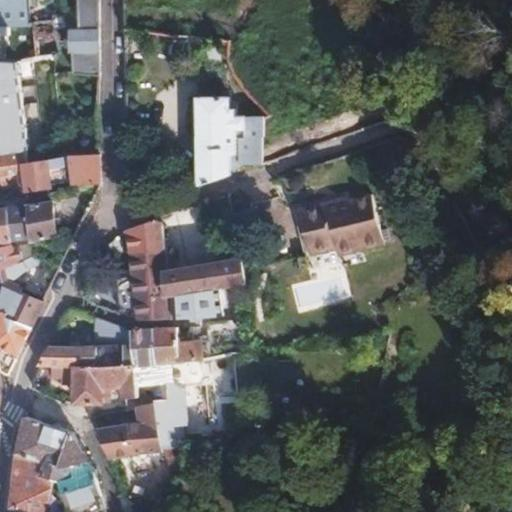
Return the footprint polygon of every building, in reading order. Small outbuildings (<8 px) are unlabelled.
[(95,24),(94,0),(75,0),(75,24),(95,24)] [(0,25),(22,27),(25,6),(0,3),(0,25)] [(55,55),(51,33),(49,20),(29,23),(34,57),(55,55)] [(96,78),(95,29),(68,34),(71,76),(96,78)] [(0,150),(16,148),(5,59),(0,59),(0,150)] [(260,166),(264,118),(233,117),(234,103),(228,103),(222,73),(201,74),(200,98),(196,98),(195,100),(189,100),(189,141),(197,142),(197,188),(218,181),(227,169),(254,168),(260,166)] [(38,159),(37,147),(16,149),(18,161),(38,159)] [(0,176),(18,174),(18,161),(16,149),(16,148),(0,150),(0,176)] [(98,184),(97,154),(67,156),(65,156),(68,187),(76,186),(98,184)] [(59,181),(58,157),(38,159),(18,161),(18,174),(0,176),(0,186),(19,184),(20,190),(47,187),(47,181),(59,181)] [(94,200),(98,189),(98,184),(76,186),(78,201),(94,200)] [(383,246),(370,194),(349,200),(328,206),(327,202),(297,209),(309,257),(335,251),(358,245),(360,252),(383,246)] [(328,206),(349,200),(348,196),(327,202),(328,206)] [(53,234),(49,200),(22,204),(25,239),(25,241),(53,234)] [(25,239),(22,204),(4,206),(10,241),(25,239)] [(0,241),(10,241),(4,206),(0,206),(0,241)] [(309,257),(297,209),(291,211),(303,259),(309,257)] [(252,239),(249,215),(229,218),(233,242),(252,239)] [(162,252),(158,224),(150,222),(121,231),(120,232),(124,257),(126,258),(162,252)] [(336,258),(360,252),(358,245),(335,251),(336,258)] [(0,273),(15,261),(14,254),(9,255),(8,247),(0,247),(0,273)] [(164,273),(164,272),(162,252),(126,258),(124,257),(128,279),(164,273)] [(239,287),(235,260),(164,272),(164,273),(167,294),(168,298),(170,298),(215,290),(239,287)] [(0,291),(23,272),(15,264),(15,261),(0,273),(0,313),(28,326),(40,301),(15,296),(0,300),(0,291)] [(167,294),(164,273),(128,279),(112,282),(86,284),(89,300),(97,310),(121,317),(118,292),(130,290),(132,300),(167,294)] [(218,314),(215,290),(170,298),(172,303),(171,318),(192,317),(218,314)] [(171,318),(172,303),(170,298),(168,298),(167,294),(132,300),(136,322),(160,318),(171,318)] [(0,349),(14,356),(28,326),(0,313),(0,349)] [(129,366),(126,333),(92,320),(92,335),(90,347),(48,344),(39,362),(40,363),(47,363),(100,365),(104,365),(129,366)] [(243,331),(242,320),(209,326),(210,334),(243,331)] [(152,363),(218,355),(216,340),(198,341),(194,329),(185,330),(186,341),(173,342),(172,332),(150,333),(152,363)] [(152,363),(150,333),(126,333),(129,366),(152,363)] [(104,387),(104,365),(100,365),(47,363),(47,373),(71,374),(70,403),(82,404),(98,405),(98,401),(102,401),(102,398),(104,388),(104,387)] [(134,401),(129,366),(104,365),(104,387),(119,391),(121,402),(134,401)] [(150,503),(140,455),(156,452),(149,405),(122,411),(124,425),(93,430),(106,460),(122,509),(126,508),(150,503)] [(91,475),(69,437),(22,416),(17,455),(52,468),(54,467),(67,466),(70,477),(91,475)] [(22,511),(41,511),(52,468),(17,455),(10,507),(22,511)] [(98,500),(91,475),(70,477),(55,478),(61,503),(98,500)] [(382,510),(387,483),(372,479),(366,506),(382,510)] [(152,511),(150,503),(126,508),(126,511),(152,511)]
